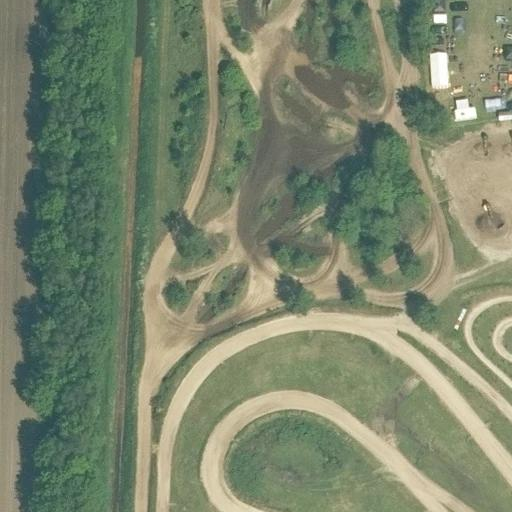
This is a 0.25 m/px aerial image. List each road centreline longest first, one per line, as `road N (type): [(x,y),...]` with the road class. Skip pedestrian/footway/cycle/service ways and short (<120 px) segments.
road 1 (track): [(151,302),(179,331),(212,330),(321,289),(378,280),(427,244),(431,206),(405,105),(413,49),(405,0)]
road 2 (track): [(208,0),(216,26),(214,126),(175,238),(155,267),(142,511)]
